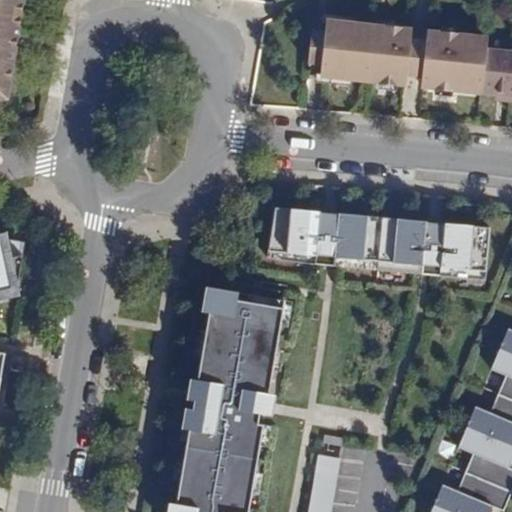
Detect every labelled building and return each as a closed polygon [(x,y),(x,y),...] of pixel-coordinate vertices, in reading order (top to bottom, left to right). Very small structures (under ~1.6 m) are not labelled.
[(0,0),(0,103),(17,100),(31,0),(0,0)] [(403,87),(404,76),(408,43),(409,32),(326,23),(320,78),(403,87)] [(421,89),(479,94),(484,49),(485,40),(427,34),(426,45),(422,78),(421,89)] [(404,76),(422,78),(426,45),(408,43),(404,76)] [(511,52),(484,49),(479,94),(493,95),(492,102),(507,103),(511,52)] [(319,213),(274,208),(269,258),(314,262),(319,213)] [(337,215),(319,213),(314,262),(332,264),(337,215)] [(413,222),(337,215),(332,264),(409,272),(413,222)] [(431,224),(413,222),(409,272),(427,274),(431,224)] [(477,228),(431,224),(427,274),(472,278),(477,228)] [(0,232),(0,300),(2,300),(0,295),(0,289),(18,282),(22,254),(13,256),(7,231),(0,232)] [(15,297),(18,282),(0,289),(0,295),(2,300),(15,297)] [(284,301),(214,289),(176,511),(248,511),(263,427),(257,426),(259,415),(265,416),(284,301)] [(511,330),(507,329),(491,369),(506,375),(498,394),(511,399),(511,330)] [(29,373),(31,358),(13,354),(10,370),(29,373)] [(511,399),(498,394),(489,413),(474,407),(458,447),(473,453),(465,472),(511,492),(511,490),(511,468),(507,467),(511,455),(511,399)] [(324,438),(323,445),(342,449),(343,441),(324,438)] [(330,511),(339,461),(318,457),(308,511),(330,511)] [(511,492),(465,472),(457,491),(442,485),(430,511),(489,511),(491,507),(503,511),(511,492)]
